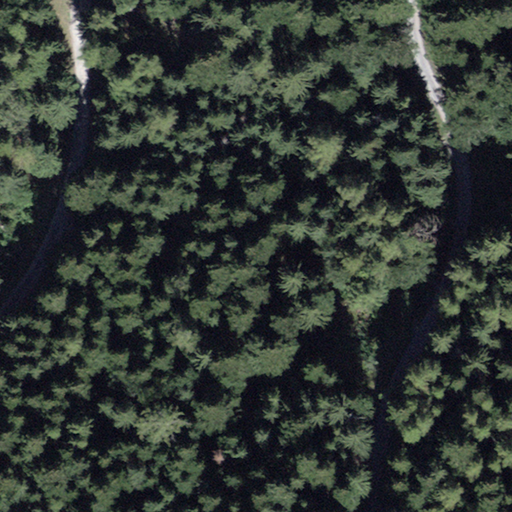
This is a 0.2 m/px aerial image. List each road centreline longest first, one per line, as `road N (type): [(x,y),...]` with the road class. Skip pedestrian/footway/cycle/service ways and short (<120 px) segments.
road 1 (track): [(411,0),(419,53),(459,140),(465,216),(442,296),(390,390),(375,511)]
road 2 (track): [(0,333),(61,212),(89,0)]
